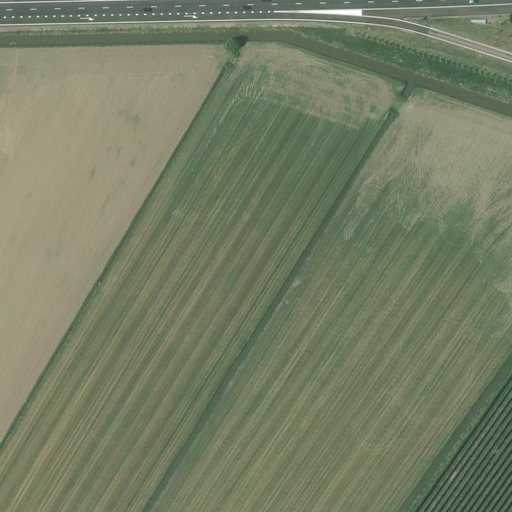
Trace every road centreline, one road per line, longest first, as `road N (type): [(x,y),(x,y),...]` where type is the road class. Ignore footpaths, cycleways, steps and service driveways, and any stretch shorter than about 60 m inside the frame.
road 1 (motorway): [(0,11),(272,5)]
road 2 (motorway): [(272,5),(375,20),(511,55)]
road 3 (motorway): [(272,5),(467,0)]
